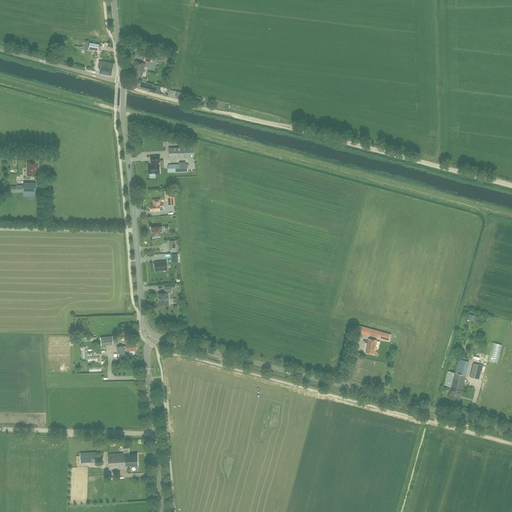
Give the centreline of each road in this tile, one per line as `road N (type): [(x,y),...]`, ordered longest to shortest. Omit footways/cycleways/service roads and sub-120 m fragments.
road 1 (tertiary): [(511,431),(153,335)]
road 2 (track): [(511,184),(230,113)]
road 3 (tertiary): [(153,335),(143,320),(122,83)]
road 4 (unclassified): [(154,433),(0,428)]
road 5 (track): [(135,230),(0,228)]
road 6 (unclassified): [(122,83),(0,49)]
